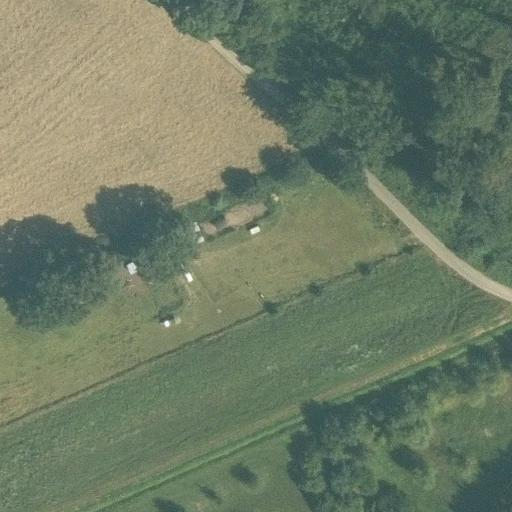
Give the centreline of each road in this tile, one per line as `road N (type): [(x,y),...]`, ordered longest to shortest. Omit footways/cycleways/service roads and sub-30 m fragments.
road 1 (track): [(172,0),(427,244),(483,289),(511,300)]
road 2 (track): [(511,337),(133,511)]
